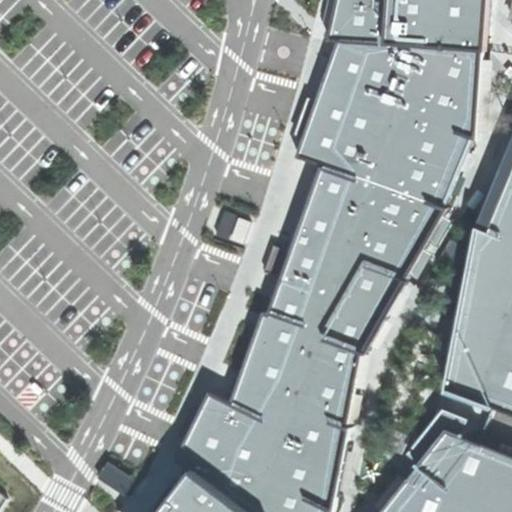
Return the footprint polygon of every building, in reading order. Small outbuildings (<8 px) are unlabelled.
[(332,511),(333,511),(337,511),(340,496),(343,496),(343,493),(341,493),(350,446),(353,446),(353,443),(351,443),(354,426),(352,426),(352,423),(365,353),(366,352),(366,351),(367,351),(368,351),(373,344),(372,344),(452,207),(449,206),(477,138),(480,139),(487,49),(489,49),(492,0),(340,0),(331,40),(341,40),(320,99),(306,137),(300,155),(325,164),(294,251),(285,277),(272,312),(267,311),(234,401),(213,390),(180,457),(195,470),(186,482),(163,511),(332,511)] [(306,137),(320,99),(311,96),(297,133),(306,137)] [(459,392),(496,406),(511,411),(511,176),(491,227),(474,312),(459,392)] [(229,239),(238,214),(227,209),(217,234),(229,239)] [(245,242),(254,218),(243,213),(233,238),(245,242)] [(266,270),(285,277),(294,251),(276,244),(266,270)] [(474,312),(465,310),(450,391),(496,408),(496,406),(459,392),(474,312)] [(467,432),(467,431),(472,418),(447,407),(411,452),(423,462),(452,426),(467,432)] [(511,511),(511,451),(483,440),(469,434),(470,432),(467,431),(467,432),(452,426),(423,462),(421,464),(423,465),(412,478),(410,477),(406,483),(384,511),(382,511),(511,511)] [(163,511),(186,482),(178,475),(149,511),(163,511)]
